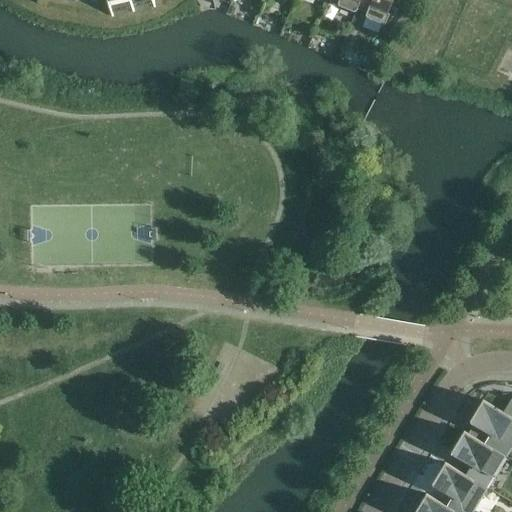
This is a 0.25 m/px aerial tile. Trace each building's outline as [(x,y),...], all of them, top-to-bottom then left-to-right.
[(35,0),(39,2),(40,0),(108,0),(112,15),(155,6),(153,0),(35,0)] [(334,0),(339,2),(338,4),(356,12),(360,0),(334,0)] [(360,0),(356,12),(358,9),(367,13),(366,16),(388,25),(398,11),(391,6),(393,0),(360,0)] [(491,433),(485,443),(484,443),(505,456),(511,444),(511,398),(511,399),(504,412),(483,399),(470,420),(491,433)] [(486,487),(505,456),(484,443),(485,443),(464,431),(451,452),(472,464),(466,474),(466,475),(486,487)] [(456,511),(471,511),(486,487),(466,475),(466,474),(445,462),(433,483),(453,495),(447,506),(456,511)] [(456,511),(447,506),(426,493),(415,511),(456,511)]
